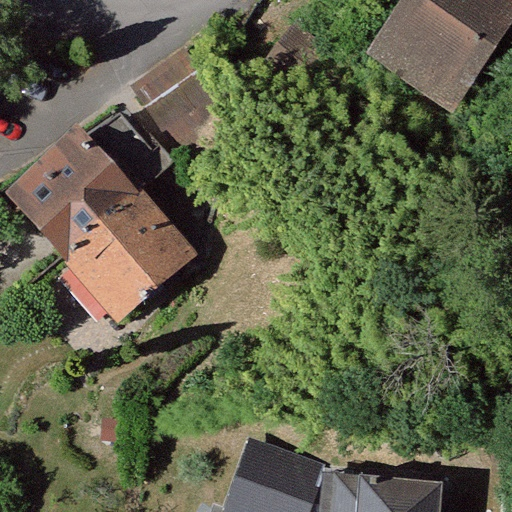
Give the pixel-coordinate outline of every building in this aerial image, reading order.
[(417,105),(486,0),(400,0),(356,66),(417,105)] [(279,49),(265,67),(325,113),(351,78),(291,32),(279,49)] [(162,64),(118,100),(161,150),(167,146),(187,169),(226,139),(162,64)] [(64,153),(3,205),(43,254),(104,199),(134,174),(93,127),(64,153)] [(51,139),(0,176),(0,207),(3,205),(64,153),(51,139)] [(97,317),(159,263),(104,199),(43,254),(97,317)] [(437,511),(440,488),(323,480),(253,454),(231,511),(437,511)]
